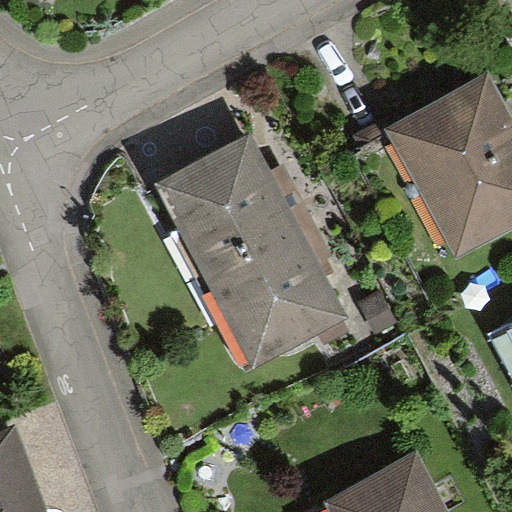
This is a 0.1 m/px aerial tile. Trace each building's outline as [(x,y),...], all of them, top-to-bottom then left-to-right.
[(511,118),(484,66),(388,116),(456,244),(511,214),(511,118)] [(348,307),(249,124),(158,173),(257,356),(348,307)] [(511,318),(495,327),(511,359),(511,318)] [(0,511),(49,511),(16,422),(0,427),(0,511)] [(453,511),(419,445),(327,492),(337,511),(453,511)]
